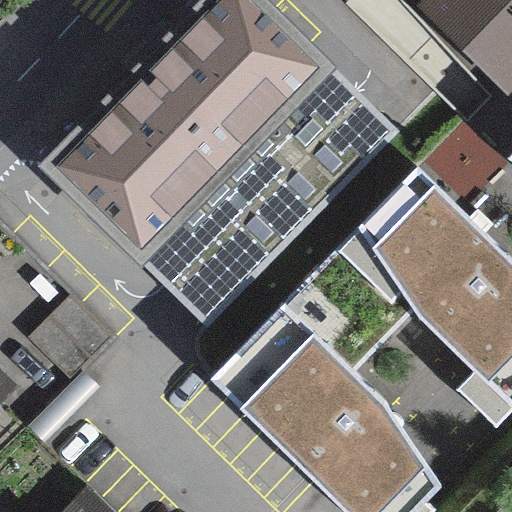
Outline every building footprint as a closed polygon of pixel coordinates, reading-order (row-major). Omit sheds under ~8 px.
[(261,0),(204,0),(50,152),(204,308),(388,128),(261,0)] [(511,0),(425,0),(507,80),(511,75),(511,0)] [(511,267),(511,266),(416,175),(222,376),(359,511),(405,511),(434,485),(380,407),(344,374),(415,300),(423,310),(511,394),(511,267)] [(76,294),(34,334),(73,374),(115,334),(76,294)] [(0,387),(8,379),(0,371),(0,387)] [(94,476),(128,511),(182,511),(122,449),(94,476)] [(104,511),(84,494),(67,511),(104,511)]
